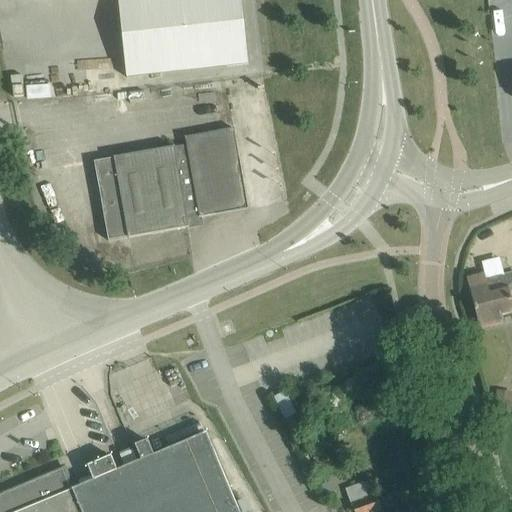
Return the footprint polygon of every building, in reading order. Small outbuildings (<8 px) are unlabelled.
[(245,66),(237,0),(115,0),(123,78),(245,66)] [(247,208),(234,128),(186,136),(187,146),(114,158),(114,159),(96,162),(104,199),(101,199),(108,241),(128,238),(189,228),(189,227),(201,225),(200,217),(216,215),(216,214),(247,208)] [(484,275),(467,279),(479,327),(502,322),(500,315),(511,312),(511,303),(509,291),(511,290),(511,274),(486,281),(484,275)] [(511,403),(511,392),(496,391),(494,411),(511,413),(511,403)] [(0,511),(238,511),(206,433),(153,456),(147,441),(135,446),(142,461),(117,471),(111,456),(88,466),(94,481),(73,489),(64,467),(0,493),(0,511)] [(380,511),(382,511),(372,483),(348,493),(354,511),(380,511)]
